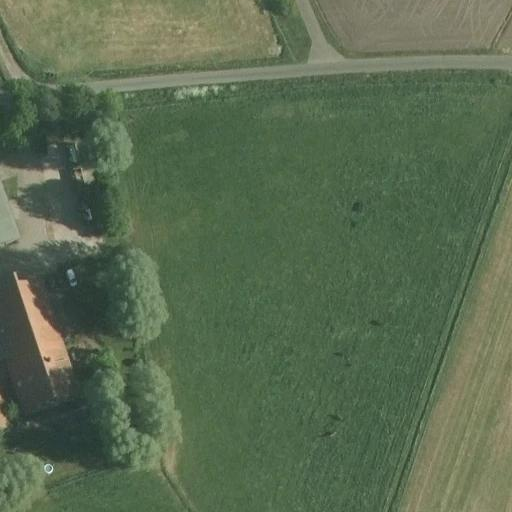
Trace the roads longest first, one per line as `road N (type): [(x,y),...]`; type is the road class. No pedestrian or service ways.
road 1 (unclassified): [(511,62),(420,60),(0,97)]
road 2 (unknown): [(21,95),(55,142),(89,227)]
